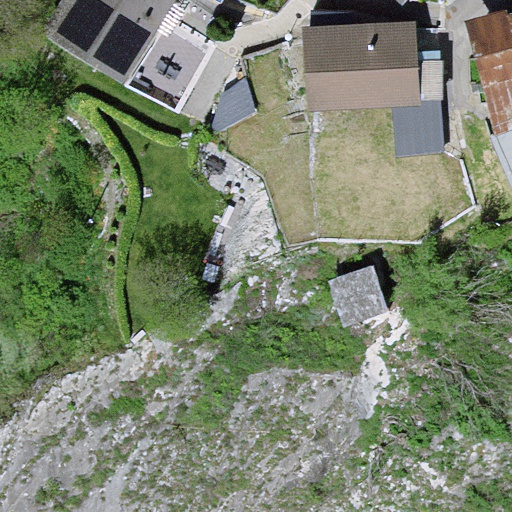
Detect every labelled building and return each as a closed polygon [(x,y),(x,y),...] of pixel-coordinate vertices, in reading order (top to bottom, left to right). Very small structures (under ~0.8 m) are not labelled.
[(173,0),(64,0),(35,47),(113,96),(173,0)] [(417,0),(374,0),(399,21),(417,0)] [(511,28),(455,41),(478,150),(511,143),(511,28)] [(409,41),(299,45),(302,128),(412,124),(409,41)] [(511,152),(492,161),(511,208),(511,152)]
